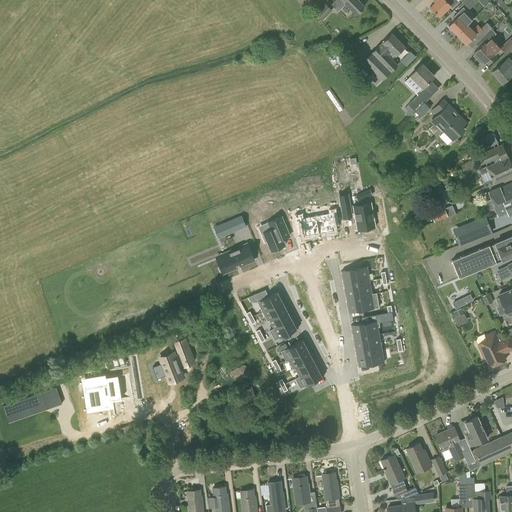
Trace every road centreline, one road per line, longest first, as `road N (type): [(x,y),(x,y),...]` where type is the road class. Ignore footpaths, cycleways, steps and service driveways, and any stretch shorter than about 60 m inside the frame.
road 1 (residential): [(165,511),(162,489),(178,469),(350,446)]
road 2 (residential): [(350,446),(343,376),(312,255)]
road 3 (secondary): [(511,136),(389,0)]
road 4 (residential): [(350,446),(511,374)]
